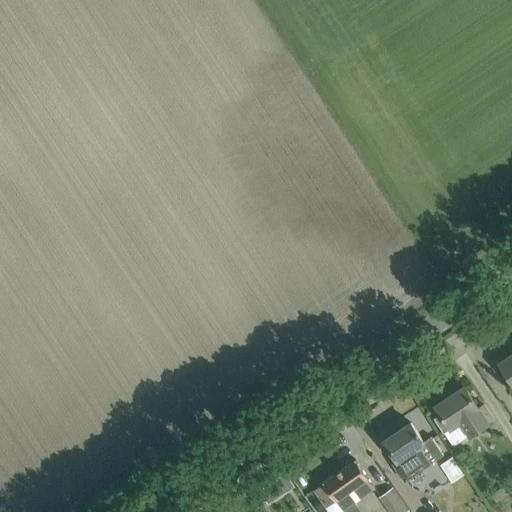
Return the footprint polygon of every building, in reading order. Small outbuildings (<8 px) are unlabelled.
[(511,355),(500,363),(511,380),(511,355)] [(465,386),(436,405),(442,414),(435,419),(444,431),(459,421),(469,435),(494,418),(484,404),(479,407),(465,386)] [(411,422),(385,440),(398,459),(393,462),(405,481),(432,463),(431,462),(444,454),(432,436),(424,441),(411,422)] [(450,478),(455,479),(464,473),(453,456),(441,464),(450,478)] [(342,511),(376,488),(368,475),(356,459),(324,482),(315,489),(331,511),(342,511)] [(286,472),(260,489),(269,503),(294,486),(286,472)] [(411,511),(393,487),(380,496),(391,511),(411,511)]
